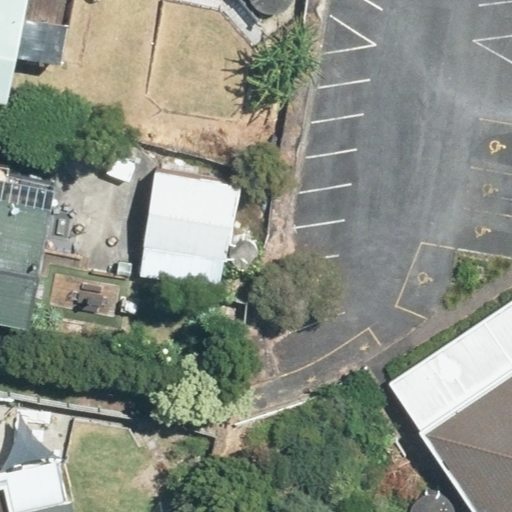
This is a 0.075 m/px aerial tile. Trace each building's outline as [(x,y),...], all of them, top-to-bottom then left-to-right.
[(0,0),(0,90),(14,94),(31,0),(0,0)] [(23,190),(28,162),(0,155),(0,310),(36,317),(61,198),(23,190)] [(161,166),(146,272),(222,282),(225,256),(232,256),(243,178),(161,166)] [(511,511),(511,298),(395,379),(487,511),(511,511)] [(0,511),(78,511),(75,494),(69,496),(59,454),(8,466),(11,475),(0,477),(0,511)] [(468,511),(468,506),(468,501),(465,495),(463,490),(459,486),(455,483),(450,480),(444,478),(439,477),(433,477),(427,478),(422,480),(417,483),(413,487),(409,491),(406,496),(405,501),(404,507),(403,511),(468,511)]
